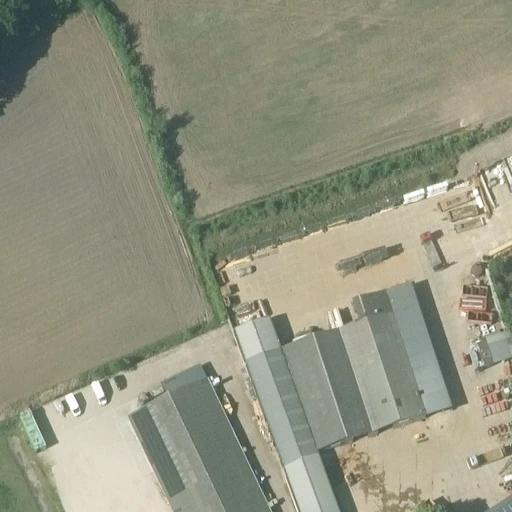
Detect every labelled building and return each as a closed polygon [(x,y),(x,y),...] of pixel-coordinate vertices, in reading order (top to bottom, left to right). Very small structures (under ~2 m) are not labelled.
[(357,305),(363,326),(320,341),(282,352),(317,456),(451,412),(410,288),(357,305)] [(269,329),(289,311),(277,298),(257,316),(269,329)] [(460,351),(463,373),(483,370),(479,348),(460,351)] [(126,421),(166,505),(169,511),(267,511),(205,383),(177,396),(171,383),(147,394),(153,408),(126,421)] [(511,511),(511,499),(492,511),(511,511)]
